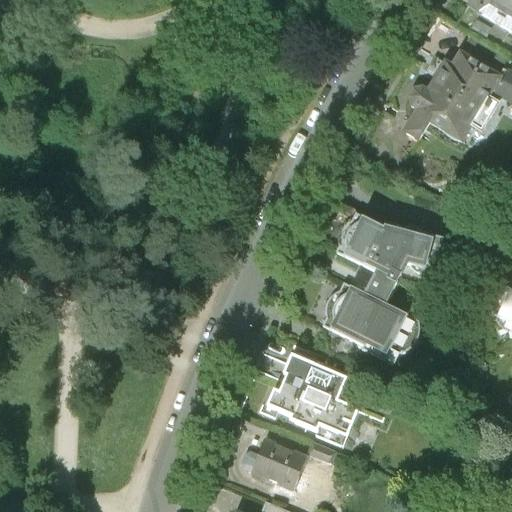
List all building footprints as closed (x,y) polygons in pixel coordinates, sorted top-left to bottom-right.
[(511,0),(472,0),(468,8),(511,34),(511,0)] [(499,78),(460,55),(451,69),(444,65),(427,94),(422,91),(413,93),(409,100),(412,109),(416,112),(414,116),(416,117),(405,135),(419,143),(429,126),(444,135),(446,138),(450,141),(454,143),(459,143),(462,145),(492,93),(511,104),(511,76),(503,72),(499,78)] [(385,231),(356,217),(353,223),(347,226),(342,232),(339,238),(339,244),(340,250),(337,255),(378,276),(397,285),(406,267),(434,274),(443,242),(385,227),(385,231)] [(351,266),(347,276),(363,282),(366,272),(351,266)] [(385,308),(397,285),(378,276),(367,299),(385,308)] [(418,324),(385,308),(367,299),(344,287),(341,292),(338,294),(334,297),(331,301),(328,307),(326,315),(327,321),(323,328),(365,350),(363,354),(367,356),(368,358),(369,362),(372,365),(375,367),(378,368),(382,369),(386,368),(389,366),(391,368),(398,353),(402,355),(407,353),(411,350),(414,346),(417,342),(418,337),(419,333),(419,330),(418,324)] [(511,294),(501,290),(488,318),(511,328),(511,294)] [(347,382),(292,358),(284,375),(288,377),(279,396),(274,393),(267,407),(292,418),(291,422),(318,434),(320,427),(346,439),(358,413),(338,403),(347,382)] [(306,461),(265,444),(259,459),(250,456),(247,457),(242,467),(243,471),(305,496),(308,489),(320,494),(331,467),(308,457),(306,461)] [(313,445),(308,457),(331,467),(336,456),(313,445)]
